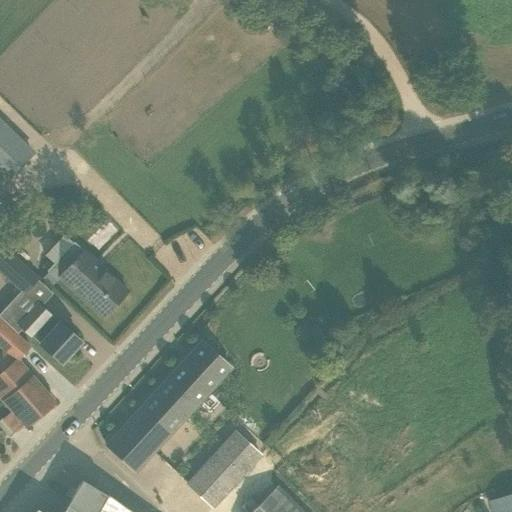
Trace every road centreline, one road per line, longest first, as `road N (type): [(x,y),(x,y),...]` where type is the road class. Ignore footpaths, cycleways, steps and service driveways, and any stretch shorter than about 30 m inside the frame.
road 1 (tertiary): [(0,500),(269,216),(364,162),(511,119)]
road 2 (track): [(424,144),(411,100),(374,36),(316,0)]
